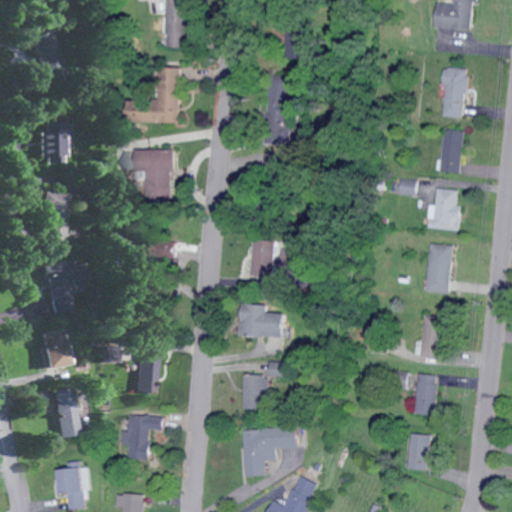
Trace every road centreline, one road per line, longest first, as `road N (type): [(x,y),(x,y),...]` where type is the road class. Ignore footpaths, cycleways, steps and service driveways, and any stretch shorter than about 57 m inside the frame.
road 1 (residential): [(188,511),(233,0),(10,460),(14,511)]
road 2 (residential): [(473,511),(511,181)]
